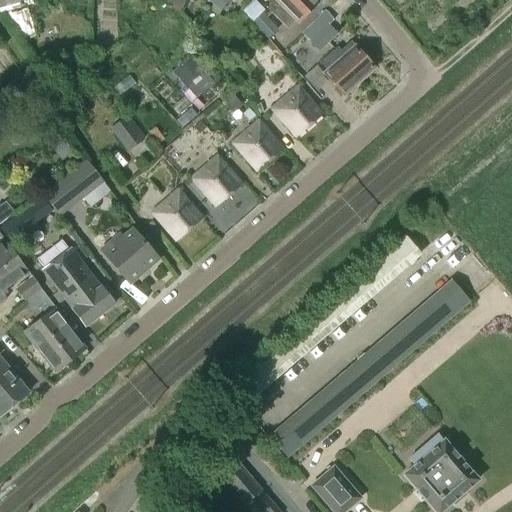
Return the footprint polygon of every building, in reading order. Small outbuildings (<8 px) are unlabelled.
[(0,0),(0,8),(1,8),(19,3),(19,1),(18,0),(0,0)] [(214,0),(212,4),(208,11),(216,16),(221,10),(227,0),(214,0)] [(274,16),(290,0),(265,0),(273,8),(270,11),(274,16)] [(316,0),(290,0),(274,16),(286,28),(294,21),(297,24),(319,3),(316,0)] [(258,29),(268,20),(259,10),(259,11),(250,2),(241,10),(250,19),(249,20),(258,29)] [(324,11),(311,25),(320,34),(329,25),(334,21),(324,11)] [(277,29),(268,20),(258,29),(266,39),(277,29)] [(311,25),(301,34),(310,43),(320,34),(311,25)] [(320,34),(328,44),(338,35),(329,25),(320,34)] [(319,52),(328,44),(320,34),(310,43),(319,52)] [(375,68),(355,46),(354,47),(350,42),(340,51),(336,48),(332,52),(359,82),(375,68)] [(359,82),(332,52),(319,63),(326,71),(323,74),(329,81),(342,96),(359,82)] [(186,88),(205,72),(190,56),(172,71),(186,88)] [(46,78),(52,75),(48,68),(42,72),(46,78)] [(272,110),(272,111),(296,138),(322,116),(298,87),(272,110)] [(247,108),(241,113),(249,121),(255,116),(247,108)] [(109,129),(126,151),(143,139),(125,116),(109,129)] [(232,144),(233,145),(256,172),(283,150),(259,121),(232,144)] [(205,128),(200,122),(193,127),(198,133),(205,128)] [(163,140),(154,128),(147,133),(156,145),(163,140)] [(217,157),(191,180),(215,208),(241,185),(217,157)] [(85,162),(42,194),(49,203),(53,208),(57,213),(99,181),(85,162)] [(202,219),(178,191),(151,214),(176,242),(202,219)] [(41,217),(53,208),(49,203),(42,194),(31,203),(41,217)] [(0,222),(11,215),(2,204),(0,205),(0,222)] [(0,227),(0,229),(10,243),(24,233),(14,218),(0,227)] [(128,282),(155,259),(132,231),(123,240),(118,240),(114,243),(113,248),(112,248),(117,254),(110,261),(128,282)] [(3,241),(0,243),(0,268),(15,257),(3,241)] [(114,305),(100,287),(99,287),(70,249),(41,271),(71,309),(70,309),(84,327),(114,305)] [(27,273),(15,257),(0,268),(0,303),(5,300),(0,293),(27,273)] [(23,302),(40,289),(31,276),(14,290),(23,302)] [(40,289),(23,302),(31,312),(38,306),(45,316),(23,333),(37,350),(67,327),(52,309),(54,307),(40,289)] [(67,327),(37,350),(54,372),(84,349),(67,327)] [(0,358),(0,388),(14,405),(28,392),(0,358)] [(0,416),(14,405),(0,388),(0,416)] [(286,458),(287,458),(299,448),(279,426),(267,436),(286,458)] [(414,466),(403,475),(415,489),(425,501),(425,500),(435,511),(440,511),(451,503),(464,492),(477,480),(443,441),(442,441),(440,443),(444,447),(432,457),(428,453),(427,454),(422,448),(408,459),(414,466)] [(220,476),(218,478),(243,505),(261,490),(236,460),(219,475),(220,476)] [(191,474),(203,485),(214,473),(201,462),(191,474)] [(332,467),(310,486),(332,511),(343,511),(359,499),(332,467)] [(278,511),(265,496),(255,504),(262,511),(278,511)]
